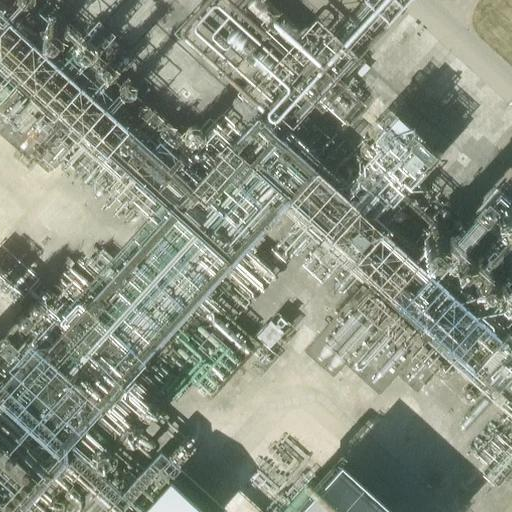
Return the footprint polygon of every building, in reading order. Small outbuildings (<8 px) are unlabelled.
[(189,162),(12,11),(0,24),(0,114),(133,228),(189,162)] [(381,118),(380,134),(407,136),(410,107),(388,105),(386,118),(381,118)] [(237,171),(0,428),(0,511),(40,511),(301,230),(237,171)] [(511,342),(356,200),(301,260),(511,453),(511,342)] [(417,511),(344,443),(295,495),(313,511),(417,511)] [(202,511),(166,479),(135,511),(202,511)]
